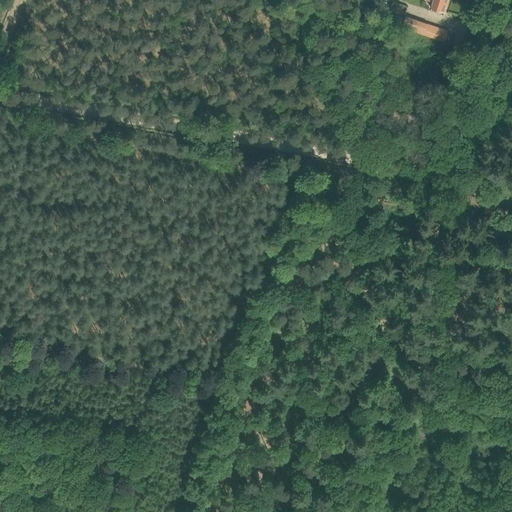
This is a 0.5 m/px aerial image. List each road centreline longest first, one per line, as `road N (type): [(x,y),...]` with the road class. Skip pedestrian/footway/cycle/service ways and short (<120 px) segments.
road 1 (track): [(442,174),(0,99)]
road 2 (track): [(431,391),(361,399),(0,348)]
road 3 (track): [(442,174),(494,0)]
road 4 (track): [(191,511),(232,379)]
